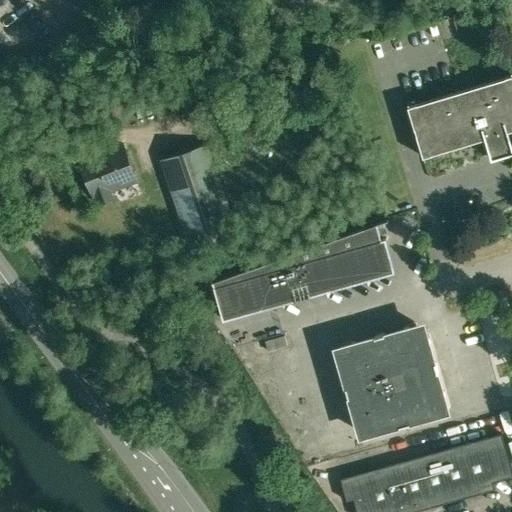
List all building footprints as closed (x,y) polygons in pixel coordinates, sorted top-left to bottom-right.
[(511,131),(511,76),(408,108),(423,158),(485,139),(492,160),(511,154),(511,146),(508,133),(511,131)] [(207,143),(160,159),(192,253),(240,237),(207,143)] [(136,182),(121,145),(80,161),(94,198),(96,198),(98,205),(113,199),(110,192),(136,182)] [(224,320),(227,314),(390,269),(383,243),(386,238),(382,239),(377,224),(388,220),(212,281),(213,282),(224,320)] [(340,351),(339,353),(342,362),(339,363),(355,421),(358,420),(361,430),(365,432),(375,429),(376,433),(433,417),(432,413),(442,411),(444,407),(442,397),(445,396),(429,338),(426,339),(422,329),(419,327),(408,330),(408,327),(350,343),(351,346),(341,349),(340,350),(340,351)] [(511,477),(511,471),(501,434),(341,479),(347,501),(354,499),(357,511),(414,511),(495,490),(493,483),(511,477)]
